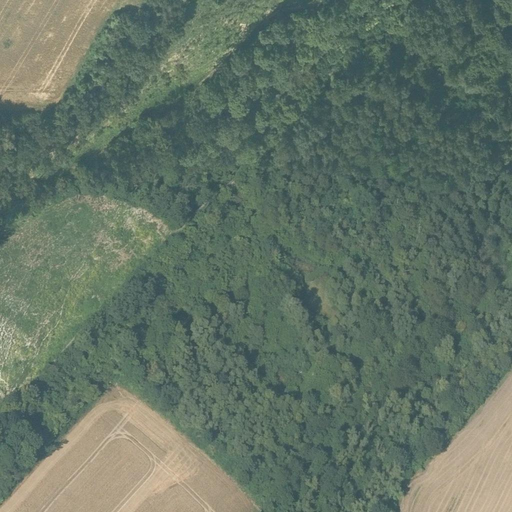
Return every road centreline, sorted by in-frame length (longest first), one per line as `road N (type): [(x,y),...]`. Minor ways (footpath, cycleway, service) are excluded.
road 1 (track): [(393,0),(173,227)]
road 2 (track): [(330,338),(353,351),(383,349),(429,328),(511,268)]
